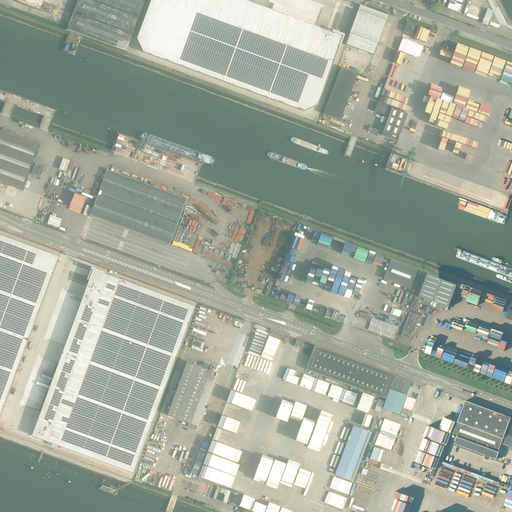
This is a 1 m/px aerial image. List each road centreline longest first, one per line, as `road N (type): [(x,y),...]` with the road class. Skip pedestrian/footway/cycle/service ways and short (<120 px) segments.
road 1 (unclassified): [(511,408),(0,217)]
road 2 (unknown): [(76,227),(88,169),(98,159),(176,181)]
